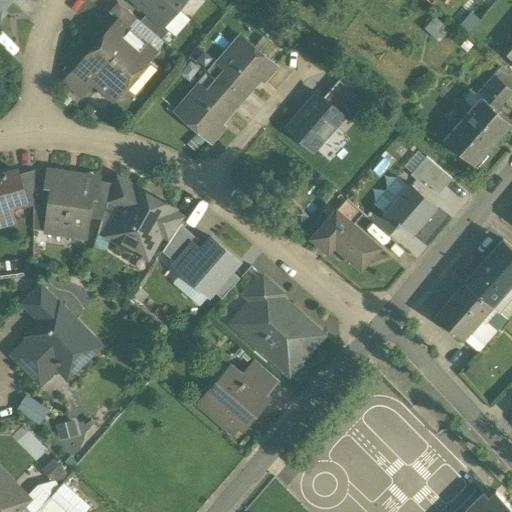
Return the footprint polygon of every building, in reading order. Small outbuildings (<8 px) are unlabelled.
[(0,0),(0,19),(0,11),(11,0),(0,0)] [(163,26),(178,10),(166,0),(133,0),(148,13),(163,26)] [(166,0),(178,10),(186,0),(166,0)] [(136,19),(118,3),(110,13),(119,21),(119,20),(128,28),(136,19)] [(163,26),(148,13),(140,22),(161,41),(169,31),(163,26)] [(128,28),(119,20),(119,21),(98,45),(134,76),(147,61),(156,52),(128,28)] [(240,36),(176,112),(211,142),(224,128),(219,124),(227,114),(229,116),(253,89),(251,87),(259,77),(264,81),(276,67),(240,36)] [(134,76),(98,45),(77,68),(114,100),(115,98),(134,76)] [(147,61),(134,76),(144,84),(157,70),(147,61)] [(511,76),(502,67),(477,96),(482,100),(483,99),(496,111),(511,91),(511,76)] [(134,76),(115,98),(116,99),(132,98),(144,84),(134,76)] [(340,82),(323,100),(344,118),(349,123),(366,105),(340,82)] [(288,128),(315,152),(344,118),(323,100),(317,95),(288,128)] [(482,100),(446,142),(477,169),(488,157),(484,154),(511,124),(496,111),(483,99),(482,100)] [(34,170),(18,175),(26,201),(19,203),(20,204),(21,210),(34,206),(34,170)] [(6,173),(0,174),(0,224),(13,221),(9,207),(20,204),(19,203),(26,201),(18,175),(17,172),(6,175),(6,173)] [(99,180),(48,172),(46,188),(52,189),(45,232),(84,238),(89,207),(90,198),(96,199),(99,182),(99,180)] [(171,210),(134,189),(133,186),(115,176),(113,184),(107,201),(116,206),(123,204),(124,208),(109,235),(142,254),(152,236),(159,234),(171,210)] [(113,184),(99,182),(96,199),(90,198),(89,207),(105,209),(107,201),(113,184)] [(436,207),(411,185),(385,215),(385,216),(398,227),(401,224),(412,234),(436,207)] [(362,216),(346,201),(337,212),(353,226),(362,216)] [(385,215),(379,209),(370,220),(389,237),(398,227),(385,216),(385,215)] [(171,210),(159,234),(170,240),(179,225),(184,218),(171,210)] [(353,226),(337,212),(313,239),(328,253),(335,246),(361,269),(379,249),(353,226)] [(163,251),(175,265),(193,244),(197,240),(179,225),(163,251)] [(230,273),(239,263),(212,239),(202,251),(193,244),(175,265),(210,296),(213,292),(230,273)] [(511,249),(501,240),(464,283),(491,306),(497,312),(511,294),(511,249)] [(240,281),(230,273),(213,292),(223,301),(240,281)] [(292,312),(277,299),(282,294),(263,278),(246,297),(264,312),(252,325),(254,328),(246,337),(289,375),(323,336),(301,317),(297,321),(290,314),(292,312)] [(491,306),(464,283),(435,316),(462,339),(491,306)] [(62,306),(41,284),(22,303),(43,325),(62,306)] [(100,345),(62,306),(43,325),(17,350),(42,376),(55,363),(63,364),(71,373),(100,345)] [(255,361),(241,378),(262,397),(277,380),(255,361)] [(241,378),(230,368),(211,390),(212,400),(225,412),(226,416),(221,421),(232,431),(239,423),(243,426),(253,414),(252,413),(264,399),(262,397),(241,378)] [(20,411),(44,425),(53,409),(29,396),(20,411)] [(14,485),(0,469),(0,511),(17,511),(25,505),(9,489),(14,485)] [(85,511),(90,507),(62,482),(49,498),(65,511),(85,511)] [(511,511),(511,508),(496,492),(489,498),(484,493),(466,511),(511,511)] [(65,511),(49,498),(36,511),(65,511)]
